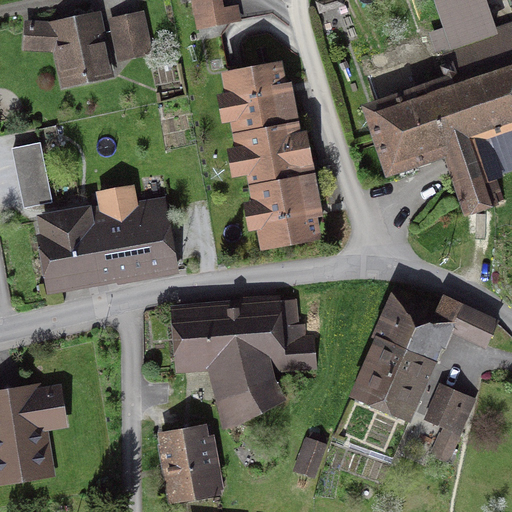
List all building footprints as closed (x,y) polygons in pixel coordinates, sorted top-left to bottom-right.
[(204,0),(196,2),(201,27),(237,20),(235,7),(220,10),(218,0),(204,0)] [(320,12),(344,4),(342,0),(323,0),(317,2),(320,12)] [(495,192),(491,178),(511,170),(511,26),(492,33),(480,0),(439,0),(449,27),(434,32),(440,51),(445,50),(450,64),(442,67),(448,86),(373,111),(391,166),(443,148),(465,212),(492,204),(489,194),(495,192)] [(142,16),(112,23),(120,57),(149,51),(142,16)] [(96,18),(55,27),(66,81),(108,72),(96,18)] [(292,138),(279,65),(226,75),(230,98),(240,96),(245,100),(247,108),(243,114),(233,116),(240,152),(250,151),(255,155),(257,163),(253,168),(250,169),(256,206),(266,204),(272,208),(273,216),(269,222),(260,223),(264,246),(317,236),(303,163),(309,161),(304,136),(292,138)] [(40,143),(12,148),(23,207),(51,202),(40,143)] [(102,209),(42,220),(54,283),(175,261),(164,201),(135,207),(131,187),(99,193),(102,209)] [(376,338),(355,386),(404,407),(445,314),(394,290),(373,337),(376,338)] [(455,332),(481,346),(494,323),(444,298),(440,307),(459,317),(457,321),(460,323),(455,332)] [(238,424),(278,403),(269,386),(261,388),(254,357),(288,354),(289,370),(315,368),(313,338),(304,339),(304,328),(297,328),(296,306),(181,315),(185,362),(209,360),(226,428),(238,424)] [(459,396),(440,388),(427,417),(443,424),(432,452),(446,458),(457,430),(446,425),(459,396)] [(50,456),(43,451),(42,442),(47,435),(40,430),(39,426),(57,423),(60,418),(59,413),(65,406),(57,400),(56,395),(52,392),(34,395),(29,391),(0,395),(0,477),(1,479),(11,477),(12,482),(33,478),(32,473),(42,472),(46,467),(45,463),(50,456)] [(201,426),(163,432),(174,496),(223,487),(219,470),(210,471),(206,451),(212,450),(208,432),(202,433),(201,426)] [(325,446),(308,441),(298,471),(314,476),(325,446)] [(245,466),(254,460),(252,456),(255,455),(250,448),(247,450),(243,444),(235,450),(245,466)]
